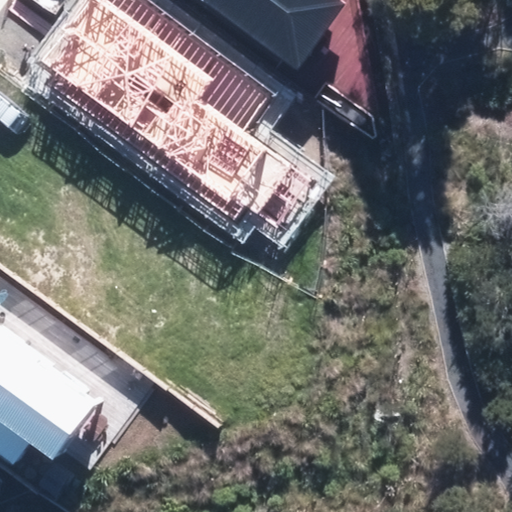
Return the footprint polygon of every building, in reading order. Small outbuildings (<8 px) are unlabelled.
[(276,93),(144,0),(103,0),(95,12),(115,27),(100,48),(86,38),(55,82),(234,209),(278,147),(251,128),(276,93)] [(201,0),(298,70),(345,4),(339,0),(201,0)] [(0,460),(11,469),(30,443),(54,461),(101,398),(0,322),(0,460)] [(403,362),(311,351),(295,488),(388,499),(403,362)] [(128,356),(116,463),(280,482),(292,375),(128,356)]
